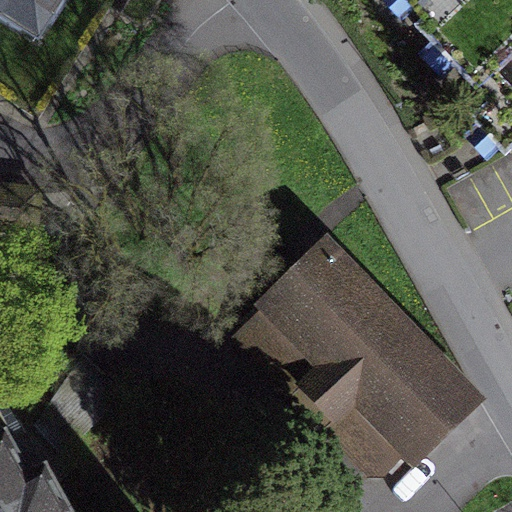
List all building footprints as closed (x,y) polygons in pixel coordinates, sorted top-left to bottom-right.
[(67,0),(0,0),(0,18),(39,44),(67,0)] [(511,0),(405,0),(423,19),(415,27),(486,102),(471,120),(505,157),(511,149),(511,88),(500,73),(511,61),(511,0)] [(38,194),(0,189),(0,228),(33,232),(38,194)] [(330,237),(234,339),(368,478),(385,477),(403,461),(415,472),(488,400),(330,237)] [(108,406),(76,374),(34,433),(57,457),(108,406)] [(0,511),(72,511),(48,467),(30,476),(0,425),(0,511)]
